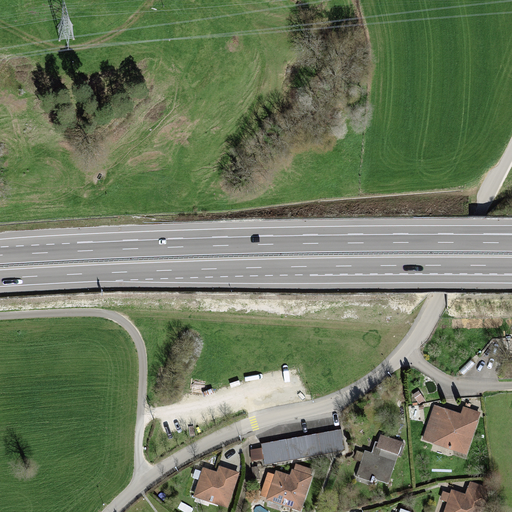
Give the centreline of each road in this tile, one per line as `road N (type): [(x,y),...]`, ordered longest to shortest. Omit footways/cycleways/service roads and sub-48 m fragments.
road 1 (tertiary): [(511,145),(403,357),(335,403),(228,432),(136,485)]
road 2 (motorway): [(0,278),(511,265)]
road 3 (motorway): [(439,241),(0,255)]
road 4 (residential): [(136,485),(142,355),(135,335),(102,313),(0,316)]
